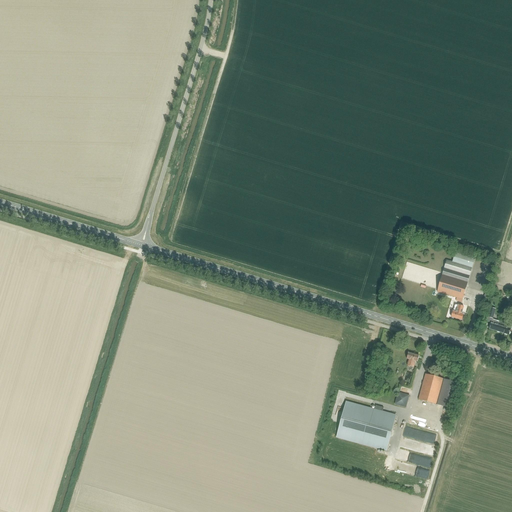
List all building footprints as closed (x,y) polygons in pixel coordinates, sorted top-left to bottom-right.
[(442,274),(442,275),(467,282),(468,282),(475,258),(455,252),(452,262),(446,260),(442,274)] [(462,299),(467,282),(442,275),(437,292),(462,299)] [(462,320),(463,314),(461,314),(464,307),(458,305),(456,312),(453,311),(451,317),(462,320)] [(496,331),(499,321),(492,319),(491,323),(489,329),(496,331)] [(511,324),(511,325),(499,321),(496,331),(509,335),(511,329),(511,324)] [(417,362),(419,356),(408,353),(406,359),(409,360),(407,366),(413,368),(415,361),(417,362)] [(453,409),(459,383),(425,374),(418,400),(453,409)] [(406,408),(409,395),(398,392),(394,404),(406,408)] [(346,402),(336,437),(386,451),(396,416),(382,412),(383,408),(376,406),(375,410),(346,402)]
